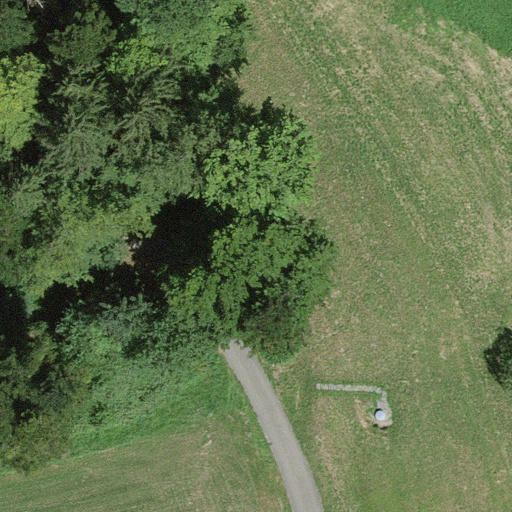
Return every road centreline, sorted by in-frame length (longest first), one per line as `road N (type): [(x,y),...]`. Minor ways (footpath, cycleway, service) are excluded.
road 1 (residential): [(92,193),(248,378),(304,511)]
road 2 (track): [(0,113),(92,193)]
